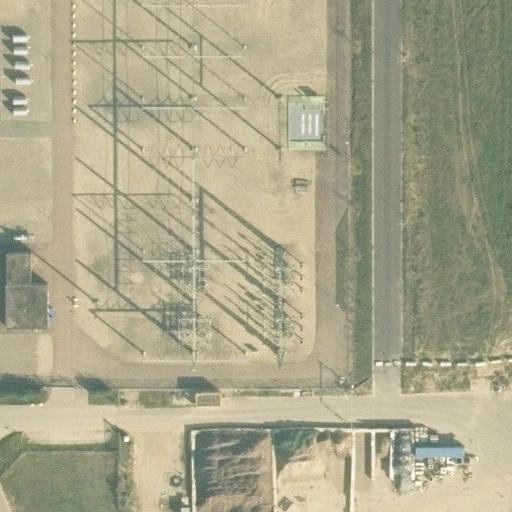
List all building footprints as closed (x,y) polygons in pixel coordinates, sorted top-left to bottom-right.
[(21,70),(21,120),(48,120),(48,70),(21,70)] [(0,176),(0,204),(48,204),(48,176),(0,176)] [(0,251),(0,279),(48,280),(48,252),(0,251)] [(0,331),(0,359),(48,359),(48,331),(0,331)] [(164,390),(139,390),(139,405),(164,405),(164,390)]
